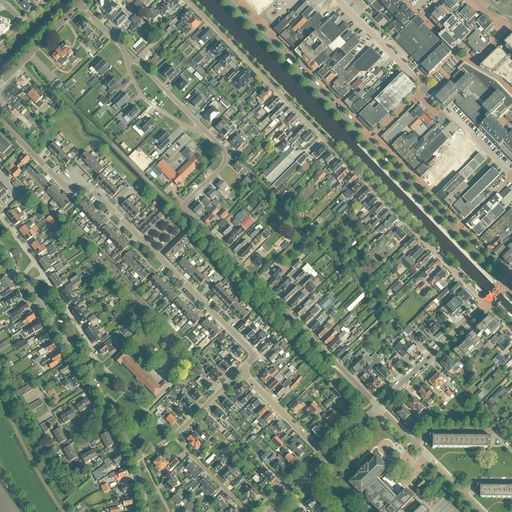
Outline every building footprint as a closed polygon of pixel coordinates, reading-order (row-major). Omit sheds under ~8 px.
[(27,12),(30,10),(20,0),(15,0),(19,4),(20,4),(21,5),(20,5),(27,12)] [(33,7),(26,0),(25,0),(26,0),(25,0),(20,0),(30,10),(33,7)] [(114,11),(118,8),(110,0),(98,0),(96,3),(98,4),(95,7),(98,9),(100,7),(102,9),(102,8),(108,14),(104,17),(109,22),(118,14),(114,11)] [(177,11),(179,8),(179,7),(178,6),(181,2),(179,0),(166,0),(164,3),(164,4),(157,12),(160,15),(163,19),(171,11),(172,11),(174,9),(175,10),(177,11)] [(244,0),(260,16),(274,2),(272,0),(244,0)] [(309,2),(307,0),(305,0),(304,1),(292,12),(297,17),(309,5),(307,4),(309,2)] [(416,18),(398,0),(363,0),(368,5),(373,0),(376,0),(370,7),(379,15),(375,20),(379,24),(383,19),(382,18),(383,17),(389,22),(390,22),(391,22),(392,22),(392,23),(385,29),(390,33),(393,30),(398,35),(416,18)] [(444,0),(429,15),(429,19),(442,33),(441,33),(440,33),(439,35),(439,36),(437,36),(437,37),(437,38),(443,43),(442,44),(448,50),(450,53),(451,51),(453,51),(453,50),(453,49),(455,49),(455,47),(456,47),(460,47),(460,43),(463,41),(465,43),(476,55),(479,55),(489,45),(489,40),(489,38),(488,37),(486,35),(494,28),(494,25),(484,14),(475,14),(461,0),(444,0)] [(137,12),(142,16),(148,10),(143,6),(137,12)] [(144,16),(149,21),(152,17),(155,20),(160,15),(157,12),(153,8),(144,16)] [(310,8),(280,37),(287,44),(311,20),(308,17),(314,11),(310,8)] [(128,18),(122,12),(112,22),(118,28),(128,18)] [(179,30),(192,18),(190,16),(191,15),(191,14),(191,13),(189,12),(188,12),(183,16),(182,16),(180,19),(182,21),(181,22),(181,23),(177,27),(179,30)] [(297,17),(292,12),(274,31),(279,36),(289,26),(288,25),(292,20),(293,21),(297,17)] [(294,54),(308,68),(349,27),(345,23),(338,29),(334,24),(340,18),(336,13),(326,23),(294,54)] [(311,20),(287,44),(295,52),(310,36),(311,37),(326,23),(317,14),(311,20)] [(0,37),(1,37),(9,29),(8,29),(10,22),(0,18),(0,37)] [(184,34),(197,21),(196,20),(196,19),(195,19),(194,18),(186,26),(187,26),(181,32),(184,34)] [(421,23),(416,18),(398,35),(394,40),(415,61),(413,64),(416,67),(419,65),(421,68),(419,70),(426,77),(428,75),(428,74),(449,53),(447,51),(448,50),(442,44),(443,43),(437,38),(435,36),(434,37),(424,26),(425,25),(421,22),(421,23)] [(86,21),(85,21),(84,21),(84,20),(83,20),(82,21),(81,21),(80,21),(80,22),(77,25),(80,28),(81,30),(82,30),(83,32),(84,32),(87,35),(85,37),(87,39),(93,34),(90,31),(90,32),(87,28),(87,29),(86,28),(89,25),(87,22),(86,21)] [(192,32),(200,24),(199,23),(199,22),(198,22),(197,21),(184,34),(186,37),(192,31),(192,32)] [(173,29),(169,26),(160,35),(164,38),(166,35),(166,36),(173,29)] [(209,33),(206,30),(201,35),(198,33),(192,39),(195,42),(196,41),(198,43),(201,40),(204,44),(213,36),(212,35),(213,34),(210,32),(209,33)] [(346,36),(342,39),(347,44),(354,38),(349,33),(346,36)] [(511,35),(502,46),(501,46),(480,67),(503,80),(511,87),(511,35)] [(346,45),(339,38),(328,49),(308,68),(313,73),(317,69),(318,70),(328,61),(329,62),(346,45)] [(360,44),(354,38),(347,44),(346,45),(329,62),(323,67),(324,69),(321,72),(320,71),(316,75),(322,80),(350,54),(360,44)] [(99,50),(103,45),(99,42),(97,45),(95,46),(99,50)] [(146,46),(143,43),(134,51),(138,55),(146,46)] [(224,48),(225,47),(222,44),(222,45),(219,43),(216,46),(216,45),(213,48),(213,49),(211,51),(210,51),(207,53),(210,56),(212,54),(216,57),(217,56),(218,57),(221,54),(220,54),(225,49),(224,48)] [(73,55),(68,51),(68,50),(70,48),(67,45),(65,47),(64,46),(60,50),(59,50),(57,52),(57,54),(56,54),(57,54),(53,58),(56,62),(58,61),(63,67),(69,61),(73,65),(77,61),(72,56),(73,55)] [(347,90),(347,89),(346,87),(360,74),(367,74),(381,60),(370,49),(346,73),(338,81),(330,88),(339,97),(342,99),(347,95),(348,95),(349,94),(349,93),(347,90)] [(92,60),(97,54),(94,50),(88,56),(92,60)] [(231,56),(228,53),(219,62),(220,62),(217,65),(220,68),(223,65),(225,68),(228,65),(229,66),(232,62),(231,62),(235,58),(231,55),(231,56)] [(350,54),(322,80),(327,86),(335,78),(338,81),(346,73),(343,70),(355,59),(350,54)] [(100,59),(95,64),(95,63),(92,66),(92,67),(98,73),(98,72),(102,77),(107,72),(103,67),(106,65),(104,62),(105,62),(102,59),(101,60),(100,59)] [(185,59),(182,62),(188,67),(191,64),(185,59)] [(499,114),(500,115),(506,110),(511,105),(511,99),(496,83),(464,65),(458,70),(459,71),(453,78),(454,79),(455,80),(458,83),(455,86),(456,87),(455,88),(450,83),(432,101),(434,103),(435,103),(436,104),(443,111),(454,101),(457,103),(455,104),(478,128),(511,162),(511,132),(511,133),(511,134),(505,134),(493,122),(493,119),(491,117),(490,117),(490,116),(488,114),(490,115),(491,114),(492,113),(493,114),(494,113),(499,114)] [(176,68),(173,70),(170,67),(162,75),(162,74),(162,75),(167,80),(168,80),(167,80),(172,75),(175,78),(180,73),(176,68)] [(366,80),(363,83),(366,87),(381,71),(378,68),(366,80)] [(50,74),(56,80),(60,77),(54,70),(50,74)] [(228,83),(230,81),(237,88),(242,84),(245,87),(249,82),(248,81),(251,78),(248,75),(249,74),(246,70),(241,74),(239,72),(237,73),(234,70),(225,80),(228,83)] [(402,75),(358,117),(371,130),(415,88),(402,75)] [(13,107),(27,93),(25,91),(31,86),(22,77),(2,97),(13,107)] [(117,83),(112,77),(107,83),(105,83),(104,84),(104,86),(105,87),(107,87),(110,90),(107,93),(110,95),(116,90),(113,87),(117,83)] [(177,91),(180,93),(189,84),(182,77),(177,81),(180,84),(175,88),(174,89),(177,92),(177,91)] [(218,84),(213,79),(209,84),(214,88),(218,84)] [(75,84),(72,80),(65,87),(68,90),(75,84)] [(355,91),(363,84),(359,80),(352,87),(355,91)] [(63,85),(60,81),(54,87),(58,90),(63,85)] [(368,92),(365,95),(351,109),(356,114),(358,113),(359,113),(359,112),(367,104),(367,105),(368,104),(377,95),(371,89),(370,90),(368,92)] [(31,101),(38,94),(34,90),(27,96),(31,101)] [(271,95),(270,94),(270,93),(269,92),(268,92),(265,90),(263,92),(260,95),(256,99),(258,102),(257,103),(260,106),(271,95)] [(195,108),(202,101),(199,98),(201,96),(197,91),(192,95),(195,98),(194,99),(190,103),(195,108)] [(351,109),(365,95),(362,91),(358,95),(355,93),(353,95),(344,104),(350,110),(351,109)] [(119,109),(122,106),(123,107),(126,104),(125,103),(129,99),(130,99),(123,93),(119,97),(116,100),(113,103),(119,109)] [(36,105),(39,109),(43,105),(40,101),(43,98),(38,94),(31,101),(36,105)] [(104,106),(108,102),(103,97),(98,101),(104,106)] [(228,109),(231,106),(224,98),(221,102),(228,109)] [(265,107),(266,107),(263,109),(268,114),(270,111),(271,112),(277,106),(276,105),(280,102),(279,101),(279,100),(278,99),(277,99),(276,98),(272,101),(272,100),(265,107)] [(219,108),(213,102),(209,107),(211,110),(204,117),(210,123),(219,114),(216,111),(219,108)] [(27,108),(34,115),(38,110),(34,106),(32,108),(30,106),(29,107),(27,105),(26,107),(27,108)] [(269,115),(261,122),(264,125),(270,119),(273,122),(286,109),(282,105),(278,109),(278,108),(270,116),(269,115)] [(125,114),(131,120),(139,112),(133,106),(125,114)] [(414,106),(383,136),(383,137),(383,139),(389,145),(417,117),(423,123),(425,122),(420,117),(424,113),(417,106),(414,106)] [(105,108),(99,114),(101,117),(107,111),(105,108)] [(271,130),(279,121),(281,123),(287,117),(291,113),(287,109),(269,127),(271,130)] [(425,122),(423,123),(431,131),(435,126),(437,125),(425,113),(424,113),(420,117),(425,122)] [(295,123),(298,120),(293,115),(289,119),(288,118),(284,122),(290,129),(295,124),(295,123)] [(220,133),(230,123),(227,121),(224,117),(217,123),(219,125),(216,129),(220,133)] [(144,134),(155,124),(149,118),(143,124),(140,121),(135,126),(140,131),(144,134)] [(412,130),(421,122),(417,118),(408,127),(412,130)] [(118,126),(123,132),(127,128),(121,122),(118,126)] [(230,123),(220,133),(224,138),(228,134),(230,136),(236,130),(233,126),(233,125),(231,123),(230,123)] [(422,139),(402,159),(408,165),(409,165),(441,133),(435,126),(431,131),(422,139)] [(295,135),(289,142),(292,145),(302,136),(302,135),(306,131),(302,127),(298,131),(297,130),(294,134),(295,135)] [(170,137),(164,132),(156,139),(160,143),(157,147),(161,151),(170,142),(167,140),(170,137)] [(396,154),(397,154),(417,134),(415,132),(411,135),(409,137),(405,133),(392,146),(395,149),(396,151),(395,152),(397,153),(396,154)] [(231,144),(234,148),(245,137),(241,133),(239,135),(237,133),(233,137),(235,140),(231,144)] [(280,143),(286,137),(281,133),(275,138),(280,143)] [(307,145),(313,138),(309,133),(302,140),(300,138),(296,142),(301,147),(305,143),(307,145)] [(426,163),(445,143),(449,140),(441,133),(409,165),(416,173),(426,163)] [(402,160),(402,159),(422,139),(417,134),(397,154),(402,160)] [(4,161),(14,151),(0,136),(0,200),(8,192),(5,188),(0,183),(0,158),(1,158),(1,159),(4,161)] [(245,137),(234,148),(238,151),(242,147),(244,149),(249,144),(247,142),(248,141),(246,139),(247,138),(245,137)] [(48,150),(53,154),(58,148),(56,146),(59,143),(57,141),(48,150)] [(280,152),(287,144),(284,141),(276,148),(280,152)] [(316,160),(326,151),(321,146),(311,155),(316,160)] [(57,158),(65,150),(64,148),(62,150),(63,150),(61,151),(58,148),(53,154),(57,158)] [(199,160),(188,148),(182,154),(189,162),(177,174),(169,166),(171,164),(165,159),(159,164),(157,162),(151,168),(160,177),(164,174),(172,182),(173,182),(176,185),(182,179),(183,180),(201,163),(199,160)] [(67,151),(65,150),(57,158),(61,162),(67,157),(64,154),(65,153),(67,151)] [(82,160),(85,163),(91,157),(89,156),(87,153),(80,160),(81,160),(82,160)] [(327,165),(333,158),(329,154),(324,159),(323,158),(319,162),(321,164),(324,161),(327,165)] [(463,182),(479,166),(486,160),(479,154),(473,160),(437,195),(443,202),(463,182)] [(24,166),(29,160),(27,158),(27,157),(26,156),(25,156),(19,161),(20,162),(16,166),(19,169),(23,165),(24,166)] [(65,167),(74,158),(72,157),(69,159),(67,157),(61,162),(65,167)] [(92,159),(91,157),(85,163),(88,166),(87,167),(88,168),(95,162),(92,159)] [(416,173),(415,173),(421,179),(435,165),(434,164),(437,160),(434,157),(427,164),(426,163),(416,173)] [(334,174),(343,165),(339,161),(335,165),(334,164),(328,170),(331,173),(332,172),(334,174)] [(98,165),(95,162),(88,168),(89,169),(90,168),(93,172),(99,166),(98,165)] [(244,177),(248,173),(238,163),(233,167),(236,170),(236,171),(239,174),(240,172),(244,177)] [(26,175),(28,178),(36,171),(31,166),(22,175),(24,177),(26,175)] [(104,170),(101,167),(99,166),(93,172),(97,175),(96,176),(97,177),(104,170)] [(15,178),(21,173),(17,168),(11,174),(15,178)] [(346,176),(348,173),(344,169),(341,172),(341,171),(337,175),(335,178),(339,183),(346,177),(346,176)] [(452,210),(459,218),(462,221),(464,219),(465,220),(474,211),(474,210),(477,207),(481,203),(490,194),(485,190),(499,176),(496,173),(492,169),(462,199),(452,210)] [(30,185),(40,175),(36,171),(28,178),(31,181),(30,182),(28,183),(30,185)] [(96,181),(100,185),(106,179),(103,177),(106,174),(104,172),(96,181)] [(322,172),(319,176),(317,178),(320,182),(326,176),(322,172)] [(37,186),(44,179),(40,175),(30,185),(31,186),(33,185),(32,184),(34,183),(37,186)] [(347,185),(343,189),(346,192),(353,184),(353,183),(357,179),(353,175),(350,178),(350,177),(344,183),(347,185)] [(249,187),(253,183),(248,177),(243,182),(249,187)] [(332,177),(326,184),(329,187),(335,180),(332,177)] [(38,193),(48,183),(44,179),(37,186),(40,189),(38,190),(36,192),(38,193)] [(104,189),(113,181),(111,179),(109,181),(110,181),(109,182),(108,182),(106,179),(100,185),(104,189)] [(114,183),(113,181),(104,189),(109,194),(114,188),(112,185),(111,185),(112,184),(113,184),(114,183)] [(219,190),(217,192),(224,199),(227,197),(224,194),(222,191),(226,187),(221,182),(216,187),(219,190)] [(463,182),(443,202),(450,209),(470,189),(465,184),(463,182)] [(52,187),(48,183),(38,193),(40,195),(41,193),(42,191),(43,192),(46,195),(47,193),(52,188),(52,187)] [(351,187),(345,194),(347,197),(351,193),(350,193),(351,192),(354,195),(355,194),(355,195),(357,193),(357,192),(361,188),(360,185),(358,185),(356,183),(352,187),(351,187)] [(53,187),(52,187),(52,188),(47,193),(52,198),(54,200),(49,204),(51,206),(55,202),(61,196),(58,193),(59,192),(53,187)] [(113,198),(121,190),(120,188),(118,189),(118,190),(117,191),(114,188),(109,194),(113,198)] [(224,199),(217,192),(216,193),(213,190),(207,195),(212,200),(216,196),(222,201),(224,199)] [(369,193),(366,190),(363,192),(356,199),(360,203),(366,197),(369,193)] [(489,214),(498,205),(503,200),(499,196),(497,194),(484,207),(480,212),(474,217),(474,216),(469,221),(469,222),(467,225),(466,225),(472,231),(480,222),(479,221),(488,213),(489,214)] [(64,199),(61,196),(55,202),(51,206),(52,208),(57,203),(59,206),(62,209),(64,211),(70,204),(65,198),(64,199)] [(373,205),(377,201),(373,197),(369,201),(369,200),(365,203),(364,202),(362,205),(367,211),(369,209),(370,210),(374,206),(373,205)] [(121,207),(126,211),(132,205),(129,203),(129,202),(130,201),(130,202),(132,200),(130,198),(121,207)] [(201,202),(207,209),(209,207),(211,205),(212,204),(205,198),(201,202)] [(83,213),(88,207),(84,203),(75,211),(77,213),(80,210),(83,213)] [(203,209),(197,203),(194,206),(195,207),(192,210),(197,215),(203,209)] [(380,212),(384,208),(380,204),(375,209),(375,208),(370,212),(373,216),(371,219),(373,221),(376,218),(375,218),(381,213),(380,212)] [(130,215),(139,207),(137,205),(135,207),(136,207),(134,208),(132,205),(126,211),(130,215)] [(481,235),(505,211),(498,205),(489,214),(472,231),(473,232),(476,229),(481,235)] [(84,220),(92,212),(88,207),(83,213),(85,216),(86,216),(84,217),(82,218),(84,220)] [(139,210),(140,208),(139,207),(130,215),(134,220),(140,214),(137,211),(138,209),(139,210)] [(153,207),(151,209),(162,219),(166,214),(159,207),(156,210),(154,209),(155,208),(153,207)] [(344,216),(350,209),(347,207),(341,213),(344,216)] [(214,216),(219,212),(215,208),(209,215),(210,216),(203,222),(207,225),(211,221),(212,222),(215,218),(214,216)] [(499,237),(507,229),(511,233),(511,232),(511,233),(511,232),(511,208),(489,230),(480,239),(487,246),(495,238),(498,235),(499,237)] [(162,219),(151,209),(150,210),(151,212),(152,211),(153,213),(150,216),(157,223),(162,219)] [(13,212),(8,216),(12,221),(20,215),(16,210),(13,212)] [(224,210),(218,216),(221,219),(222,219),(228,214),(224,210)] [(243,222),(249,216),(243,210),(235,219),(236,220),(232,224),(237,228),(240,225),(243,222)] [(386,218),(390,214),(386,210),(382,214),(381,214),(379,217),(383,222),(386,219),(386,218)] [(91,221),(97,216),(92,212),(84,220),(85,222),(87,220),(88,218),(88,219),(91,221)] [(19,220),(24,216),(22,213),(20,215),(12,221),(15,227),(21,222),(19,220)] [(44,219),(40,213),(36,216),(40,221),(44,219)] [(92,229),(101,220),(97,216),(91,221),(94,224),(93,226),(92,225),(91,227),(92,229)] [(157,223),(150,216),(147,218),(147,219),(146,217),(145,216),(143,217),(153,227),(157,223)] [(367,219),(364,216),(359,222),(361,224),(367,219)] [(153,227),(143,217),(141,219),(143,220),(145,221),(144,222),(142,224),(149,231),(153,227)] [(393,225),(397,221),(392,217),(383,226),(383,225),(377,231),(380,234),(386,229),(388,231),(393,226),(393,225)] [(100,230),(105,225),(101,220),(92,229),(94,230),(95,229),(95,228),(96,227),(97,227),(100,230)] [(227,235),(232,230),(227,225),(228,223),(225,220),(219,226),(222,229),(219,232),(223,236),(225,234),(227,235)] [(374,228),(379,223),(376,220),(371,224),(374,228)] [(29,228),(33,225),(31,222),(19,232),(23,237),(31,231),(29,228)] [(149,231),(142,224),(139,227),(137,225),(136,227),(144,236),(149,231)] [(61,230),(57,225),(52,229),(53,231),(55,230),(57,233),(61,230)] [(102,239),(111,230),(107,226),(101,232),(104,234),(104,235),(103,236),(102,236),(101,237),(102,239)] [(31,231),(23,237),(27,242),(35,235),(34,233),(38,230),(36,227),(34,229),(31,231)] [(258,227),(254,230),(248,235),(251,239),(258,233),(257,233),(261,230),(258,227)] [(234,234),(229,239),(229,240),(226,242),(227,243),(227,244),(227,245),(228,245),(229,246),(233,242),(234,242),(244,232),(240,228),(237,231),(234,233),(234,234)] [(492,253),(507,237),(511,233),(507,229),(499,237),(498,235),(495,238),(496,239),(487,248),(492,253)] [(110,240),(115,235),(111,230),(102,239),(104,241),(106,239),(105,239),(107,237),(107,238),(110,240)] [(393,230),(385,238),(388,241),(394,236),(400,242),(406,237),(399,230),(396,233),(393,230)] [(261,235),(266,240),(270,236),(266,231),(261,235)] [(184,233),(180,237),(190,247),(191,245),(190,244),(189,244),(188,243),(189,243),(191,240),(184,233)] [(374,248),(385,238),(382,234),(371,245),(374,248)] [(507,237),(492,253),(497,258),(498,257),(511,243),(511,234),(508,238),(507,237)] [(111,247),(119,239),(115,235),(110,240),(112,243),(113,243),(111,245),(111,244),(109,246),(111,247)] [(190,247),(180,237),(176,241),(183,249),(185,246),(186,245),(187,247),(188,249),(190,247)] [(118,249),(124,243),(119,239),(111,247),(112,249),(114,247),(115,246),(118,249)] [(40,240),(31,247),(35,252),(43,246),(43,245),(40,247),(39,245),(42,242),(40,240)] [(242,248),(247,243),(244,240),(239,245),(237,244),(231,250),(235,254),(242,248)] [(411,250),(416,246),(417,244),(413,240),(407,246),(406,245),(400,251),(403,253),(409,248),(411,250)] [(183,249),(176,241),(171,246),(181,256),(183,254),(181,252),(181,253),(180,251),(183,249)] [(119,256),(128,247),(124,243),(118,249),(121,252),(120,253),(119,253),(118,254),(119,256)] [(511,243),(498,257),(499,258),(505,264),(511,263),(511,243)] [(43,246),(35,252),(39,257),(48,250),(49,252),(55,249),(52,245),(46,249),(43,246)] [(181,256),(171,246),(167,250),(174,257),(177,254),(178,255),(178,256),(180,257),(181,256)] [(248,252),(252,248),(250,246),(246,250),(245,250),(242,253),(239,256),(240,257),(240,258),(241,258),(242,259),(246,256),(247,256),(249,254),(248,252)] [(415,260),(416,260),(423,252),(419,248),(417,250),(416,251),(417,251),(416,252),(414,250),(407,258),(401,264),(408,271),(415,264),(413,262),(415,260)] [(174,257),(167,250),(163,254),(171,263),(173,261),(172,260),(174,257)] [(124,267),(134,257),(129,253),(122,260),(125,263),(124,264),(123,264),(122,266),(124,267)] [(419,270),(422,267),(428,262),(427,261),(432,257),(428,253),(425,257),(425,256),(417,263),(412,267),(415,270),(417,268),(419,270)] [(258,269),(263,264),(260,260),(262,259),(258,255),(255,258),(257,260),(253,263),(258,269)] [(404,255),(396,263),(398,266),(401,264),(407,258),(404,255)] [(39,262),(43,268),(51,262),(48,257),(39,262)] [(130,268),(138,261),(134,257),(124,267),(125,269),(127,267),(126,267),(127,265),(128,266),(130,268)] [(183,269),(192,260),(190,259),(188,260),(189,261),(187,262),(187,261),(184,259),(179,265),(183,269)] [(297,259),(290,266),(294,270),(301,263),(297,259)] [(51,267),(56,263),(54,260),(51,262),(43,268),(46,273),(52,269),(51,267)] [(190,265),(190,264),(191,263),(191,264),(193,262),(192,260),(183,269),(187,273),(193,267),(190,265)] [(132,276),(142,266),(138,261),(130,268),(133,271),(132,273),(132,272),(130,274),(131,275),(132,276)] [(427,277),(435,269),(435,268),(439,264),(436,261),(432,264),(425,270),(424,269),(417,275),(414,279),(413,280),(416,283),(417,282),(421,279),(420,278),(425,274),(427,277)] [(302,270),(293,278),(297,282),(311,268),(307,264),(302,270)] [(139,277),(146,270),(142,266),(132,276),(133,277),(135,276),(134,275),(136,274),(139,277)] [(191,277),(200,269),(198,267),(196,270),(193,267),(187,273),(191,277)] [(282,280),(279,277),(283,273),(277,267),(270,274),(273,278),(269,283),(270,283),(267,286),(271,290),(275,287),(282,280)] [(201,276),(199,273),(202,270),(200,269),(191,277),(196,282),(201,276)] [(142,283),(150,274),(146,270),(139,277),(142,280),(140,281),(142,283)] [(448,274),(447,273),(445,273),(443,271),(442,270),(440,271),(428,283),(431,286),(434,283),(435,284),(437,283),(442,289),(447,285),(444,281),(445,279),(448,276),(448,274)] [(50,278),(53,283),(59,280),(56,274),(50,278)] [(71,283),(79,278),(76,274),(68,279),(71,283)] [(308,277),(300,285),(304,289),(312,281),(314,279),(311,275),(308,277)] [(65,276),(59,280),(53,283),(57,289),(63,285),(62,283),(64,282),(65,282),(68,280),(65,276)] [(155,286),(160,280),(156,276),(147,284),(149,286),(151,284),(150,284),(152,283),(155,286)] [(200,286),(208,277),(207,276),(204,278),(201,276),(196,282),(200,286)] [(10,283),(7,278),(0,282),(2,285),(1,286),(2,288),(1,288),(1,289),(10,283)] [(73,286),(81,281),(79,278),(71,283),(73,286)] [(287,278),(274,291),(275,292),(275,293),(276,294),(277,294),(278,295),(281,291),(283,292),(286,289),(286,288),(291,283),(287,278)] [(156,293),(165,284),(160,280),(155,286),(157,288),(157,289),(156,290),(154,291),(156,293)] [(397,281),(390,288),(395,294),(403,286),(397,281)] [(118,287),(113,282),(110,285),(114,290),(118,287)] [(11,290),(14,288),(10,283),(1,289),(2,290),(3,289),(4,291),(5,290),(7,292),(2,295),(4,298),(12,293),(11,290)] [(212,291),(216,295),(222,290),(219,287),(222,284),(221,283),(212,291)] [(305,289),(310,294),(317,289),(311,283),(305,289)] [(163,294),(169,289),(165,284),(156,293),(158,294),(159,293),(159,292),(160,291),(160,292),(163,294)] [(453,296),(460,289),(455,284),(448,291),(453,296)] [(294,286),(288,292),(282,298),(284,300),(284,301),(285,302),(286,303),(292,296),(291,296),(294,293),(295,293),(298,290),(294,286)] [(72,287),(61,294),(64,299),(70,296),(73,294),(71,291),(74,290),(72,287)] [(164,301),(173,293),(169,289),(163,294),(166,297),(163,300),(164,301)] [(438,302),(448,292),(446,289),(435,300),(438,302)] [(220,300),(229,291),(227,290),(226,291),(225,293),(225,292),(222,290),(216,295),(220,300)] [(440,309),(444,313),(446,311),(451,316),(454,314),(465,303),(465,304),(470,299),(461,290),(443,308),(442,307),(440,309)] [(231,293),(229,291),(220,300),(225,304),(230,298),(228,296),(228,295),(229,294),(231,293)] [(353,310),(365,297),(361,292),(348,304),(353,310)] [(172,303),(177,297),(173,293),(164,301),(166,303),(169,300),(172,303)] [(21,297),(20,294),(19,295),(18,294),(9,300),(10,300),(5,303),(8,306),(12,303),(13,304),(16,302),(16,301),(21,298),(21,297)] [(299,303),(304,297),(301,294),(295,299),(292,302),(293,303),(289,306),(290,307),(290,308),(291,309),(292,309),(293,309),(296,306),(296,307),(300,304),(299,303)] [(73,301),(70,296),(64,299),(68,305),(74,302),(74,301),(73,301)] [(326,297),(319,305),(324,310),(332,303),(326,297)] [(229,308),(236,301),(237,300),(236,298),(234,300),(235,300),(233,301),(230,298),(225,304),(229,308)] [(174,311),(183,303),(179,299),(173,304),(176,307),(175,309),(174,308),(173,310),(174,311)] [(309,305),(311,302),(308,299),(302,305),(302,306),(296,313),(300,317),(303,314),(304,315),(306,313),(305,312),(307,311),(305,308),(309,305)] [(233,312),(243,302),(241,301),(240,302),(240,303),(239,304),(238,304),(236,301),(229,308),(233,312)] [(244,304),(243,302),(233,312),(237,317),(244,309),(242,307),(241,306),(242,305),(243,306),(244,304)] [(25,303),(10,313),(11,313),(8,315),(11,319),(12,319),(14,322),(15,322),(20,318),(18,316),(23,313),(23,312),(24,312),(25,311),(29,309),(28,308),(28,307),(28,306),(27,306),(25,303)] [(182,313),(187,307),(183,303),(174,311),(176,313),(178,312),(177,311),(179,310),(182,313)] [(389,304),(385,308),(392,314),(395,311),(389,304)] [(72,311),(76,317),(87,310),(86,308),(80,311),(78,308),(77,306),(74,308),(74,310),(72,311)] [(183,320),(192,311),(187,307),(182,313),(184,315),(185,316),(183,317),(181,318),(183,320)] [(304,321),(303,322),(306,325),(308,323),(308,322),(310,320),(311,320),(313,318),(313,317),(320,311),(316,307),(309,314),(305,317),(306,318),(303,320),(304,321)] [(332,310),(327,315),(331,319),(336,313),(338,311),(335,308),(333,310),(332,310)] [(241,321),(250,312),(249,311),(247,312),(244,309),(237,317),(241,321)] [(443,315),(444,313),(440,309),(438,312),(441,315),(439,317),(438,316),(437,316),(436,316),(435,315),(431,318),(435,322),(437,320),(440,324),(441,323),(443,325),(447,320),(444,317),(444,316),(443,315)] [(84,316),(89,313),(87,310),(76,317),(80,324),(82,322),(83,323),(87,321),(86,320),(84,316)] [(190,321),(196,316),(192,311),(183,320),(185,322),(186,320),(187,318),(187,319),(190,321)] [(32,322),(36,319),(35,318),(34,316),(32,314),(25,318),(25,319),(18,324),(21,329),(29,324),(29,323),(30,323),(32,322)] [(326,345),(327,345),(331,341),(332,341),(334,339),(333,337),(336,334),(336,333),(343,325),(346,328),(349,324),(355,318),(351,314),(348,317),(345,320),(343,321),(338,326),(333,331),(334,331),(330,335),(326,339),(323,342),(324,343),(325,344),(326,345)] [(191,329),(200,320),(196,316),(190,321),(193,324),(192,326),(191,325),(190,327),(191,329)] [(248,325),(252,320),(249,317),(241,324),(242,325),(238,329),(241,332),(245,328),(246,329),(249,326),(248,325)] [(313,331),(313,332),(317,328),(317,329),(320,326),(319,325),(325,320),(322,317),(316,322),(312,326),(310,328),(311,329),(311,330),(312,331),(313,331)] [(382,317),(378,321),(382,325),(386,320),(382,317)] [(424,326),(417,318),(413,321),(420,329),(424,326)] [(434,323),(435,322),(431,318),(428,322),(431,325),(430,326),(426,331),(431,336),(439,328),(434,323)] [(484,321),(479,326),(477,328),(478,330),(485,337),(487,334),(490,337),(492,335),(492,336),(496,332),(495,332),(500,328),(498,325),(499,324),(495,321),(493,323),(488,318),(485,321),(484,321)] [(203,333),(211,324),(207,320),(201,326),(204,328),(204,329),(203,330),(201,331),(203,333)] [(23,334),(26,339),(29,337),(34,333),(35,333),(36,333),(38,332),(38,331),(42,329),(41,328),(41,327),(41,326),(40,326),(38,323),(26,332),(23,334)] [(210,334),(216,329),(211,324),(203,333),(204,335),(206,333),(205,333),(207,331),(207,332),(210,334)] [(332,328),(328,324),(322,329),(316,335),(318,337),(318,336),(318,337),(318,338),(319,339),(320,339),(321,339),(324,336),(325,336),(326,335),(326,334),(327,333),(332,328)] [(85,331),(89,337),(96,334),(101,330),(100,327),(96,329),(93,326),(91,328),(90,326),(87,328),(88,330),(85,331)] [(253,332),(257,329),(254,326),(245,336),(245,337),(246,338),(247,338),(249,340),(252,336),(253,336),(254,335),(255,334),(253,332)] [(408,326),(403,332),(408,336),(413,331),(408,326)] [(360,328),(353,335),(356,338),(360,334),(363,331),(360,328)] [(211,341),(220,333),(216,329),(210,334),(212,337),(213,337),(211,339),(211,338),(210,340),(211,341)] [(425,340),(427,339),(424,336),(422,337),(420,335),(421,334),(417,330),(414,333),(417,337),(414,340),(418,344),(419,343),(421,345),(422,344),(423,344),(425,342),(425,341),(426,340),(425,340)] [(342,343),(339,340),(342,338),(342,339),(347,334),(346,334),(344,332),(328,347),(333,352),(342,343)] [(261,339),(265,335),(262,333),(259,336),(258,336),(256,338),(257,338),(252,343),(252,344),(253,345),(254,346),(255,346),(260,342),(261,341),(261,340),(262,339),(261,339)] [(45,342),(49,339),(48,339),(48,337),(47,336),(45,334),(33,342),(36,346),(38,344),(39,345),(42,344),(43,344),(44,343),(45,342)] [(99,339),(96,334),(89,337),(93,343),(96,342),(97,343),(100,341),(99,340),(99,339)] [(454,357),(458,362),(463,366),(483,346),(471,334),(452,352),(456,356),(454,357)] [(103,344),(110,338),(107,335),(101,341),(103,344)] [(498,346),(506,339),(502,335),(499,338),(496,335),(490,341),(494,345),(496,343),(498,346)] [(274,345),(277,342),(273,338),(270,340),(270,339),(266,343),(262,347),(263,348),(260,350),(260,351),(260,352),(261,353),(262,353),(263,353),(267,349),(267,350),(268,349),(269,349),(269,348),(269,347),(270,347),(269,346),(272,343),(274,345)] [(509,345),(511,342),(507,338),(506,339),(498,346),(499,346),(497,347),(503,353),(510,346),(509,345)] [(24,340),(20,343),(19,342),(18,340),(13,343),(17,349),(26,343),(24,340)] [(217,347),(221,351),(225,347),(219,341),(215,345),(217,347)] [(402,341),(398,344),(408,354),(410,356),(411,355),(411,356),(413,354),(412,354),(413,352),(414,353),(416,351),(415,351),(416,350),(409,343),(407,345),(402,341)] [(26,348),(30,346),(28,343),(19,348),(21,351),(26,348)] [(51,351),(55,349),(55,348),(55,347),(54,346),(53,346),(52,343),(45,348),(45,349),(39,353),(41,357),(47,352),(48,353),(49,353),(50,353),(51,352),(51,351)] [(110,347),(111,347),(110,346),(107,343),(98,351),(100,353),(100,354),(102,355),(103,356),(105,353),(106,353),(107,353),(108,352),(108,351),(109,351),(108,350),(111,348),(110,347)] [(398,344),(394,349),(404,358),(403,358),(404,359),(408,354),(398,344)] [(277,356),(282,350),(277,345),(273,349),(276,351),(274,353),(273,352),(267,358),(271,362),(277,356)] [(239,359),(243,354),(241,352),(241,351),(238,348),(237,348),(235,346),(232,348),(231,347),(229,350),(232,353),(233,353),(239,359)] [(338,359),(349,349),(347,346),(344,350),(342,348),(335,354),(336,355),(335,356),(338,359)] [(212,349),(209,347),(203,353),(205,356),(212,349)] [(156,397),(168,385),(165,382),(160,386),(124,351),(115,360),(120,365),(122,364),(156,397)] [(369,365),(373,362),(375,360),(378,357),(376,355),(373,358),(372,357),(370,359),(365,354),(363,356),(359,352),(354,357),(358,361),(351,368),(356,373),(367,363),(369,365)] [(231,367),(236,362),(230,356),(226,353),(223,356),(226,360),(225,361),(231,367)] [(344,363),(350,356),(346,353),(343,356),(343,357),(340,359),(344,363)] [(58,362),(62,359),(62,358),(62,357),(61,356),(60,356),(58,354),(52,358),(49,361),(51,364),(54,362),(55,363),(56,363),(57,363),(58,362)] [(402,365),(402,364),(398,360),(399,358),(397,355),(390,362),(388,360),(386,362),(389,366),(391,364),(392,365),(397,370),(398,369),(399,369),(399,368),(400,366),(401,366),(402,365)] [(499,361),(502,358),(499,355),(492,361),(495,364),(499,361)] [(37,365),(42,362),(38,356),(33,360),(37,365)] [(378,357),(375,360),(373,362),(378,366),(383,362),(378,357)] [(228,370),(230,368),(223,362),(219,358),(216,361),(221,366),(219,367),(221,369),(222,369),(225,373),(226,372),(227,372),(228,371),(228,370)] [(459,368),(462,365),(458,362),(454,365),(447,358),(441,364),(448,371),(445,374),(450,379),(451,378),(454,381),(456,378),(453,376),(452,376),(451,375),(454,372),(455,374),(460,369),(459,368)] [(207,368),(219,380),(222,377),(214,369),(213,370),(209,366),(210,365),(208,362),(205,365),(207,368)] [(386,381),(392,376),(381,365),(378,367),(380,368),(377,371),(386,381)] [(62,376),(69,371),(66,366),(59,371),(57,368),(53,371),(56,376),(60,373),(62,376)] [(380,385),(382,383),(379,380),(377,382),(374,379),(371,381),(368,378),(368,377),(366,374),(371,369),(368,366),(362,372),(365,375),(360,379),(367,386),(373,393),(374,392),(375,392),(376,391),(376,390),(377,389),(378,389),(380,388),(379,387),(380,386),(380,385)] [(202,374),(196,368),(193,371),(200,377),(202,374)] [(219,380),(207,368),(205,370),(209,374),(208,375),(216,383),(219,380)] [(269,372),(268,374),(267,372),(266,373),(265,373),(264,374),(264,375),(263,375),(264,376),(261,379),(262,380),(262,381),(263,382),(266,385),(273,378),(272,378),(274,377),(279,372),(276,369),(275,370),(271,369),(269,372)] [(287,379),(293,374),(288,369),(282,375),(287,379)] [(279,374),(267,386),(271,390),(275,387),(276,386),(276,385),(278,383),(277,382),(283,377),(279,374)] [(436,376),(434,378),(445,390),(447,388),(443,384),(444,384),(442,383),(445,380),(438,374),(438,375),(437,375),(436,375),(436,376)] [(79,385),(80,384),(78,382),(78,383),(74,378),(67,382),(66,380),(62,383),(65,388),(69,385),(71,383),(75,389),(80,386),(79,385)] [(211,388),(212,387),(204,380),(201,378),(195,383),(200,388),(202,386),(208,391),(209,391),(211,389),(211,388)] [(445,390),(434,378),(431,381),(430,382),(430,383),(429,383),(435,390),(438,387),(440,388),(443,392),(445,390)] [(285,390),(292,383),(288,380),(283,384),(284,385),(282,387),(279,390),(275,394),(276,395),(277,397),(278,397),(279,397),(280,397),(280,396),(284,393),(285,392),(286,391),(285,390)] [(483,381),(477,387),(480,390),(486,384),(483,381)] [(241,396),(247,390),(242,385),(235,391),(238,394),(236,395),(238,397),(235,399),(234,398),(232,399),(236,403),(242,397),(241,396)] [(197,402),(201,398),(199,395),(199,394),(195,390),(195,391),(191,387),(188,390),(192,394),(190,396),(193,399),(197,402)] [(453,387),(448,391),(452,395),(457,391),(453,387)] [(332,392),(338,398),(341,395),(336,389),(332,392)] [(427,405),(434,397),(431,394),(431,395),(426,391),(425,391),(424,392),(422,390),(421,391),(421,390),(420,391),(419,392),(419,393),(418,393),(421,397),(420,398),(424,402),(427,405)] [(477,401),(483,394),(480,391),(473,398),(477,401)] [(250,399),(253,396),(252,394),(251,394),(249,392),(239,401),(242,405),(246,401),(247,402),(248,402),(249,401),(250,399)] [(85,401),(81,403),(85,409),(91,406),(87,399),(88,399),(85,395),(82,397),(85,401)] [(188,410),(193,406),(183,395),(180,397),(183,400),(181,402),(182,404),(183,406),(184,406),(187,409),(188,410)] [(340,410),(345,414),(346,413),(347,413),(348,412),(348,411),(344,406),(345,405),(342,403),(341,404),(335,396),(333,396),(331,399),(331,400),(329,401),(332,404),(333,403),(335,405),(336,404),(338,407),(337,408),(340,410)] [(301,408),(301,407),(300,406),(303,403),(298,398),(294,402),(296,404),(291,409),(293,411),(293,412),(294,413),(295,414),(299,410),(300,410),(301,409),(301,408)] [(424,409),(416,400),(414,398),(410,402),(409,401),(407,403),(408,404),(407,404),(414,411),(418,408),(419,409),(418,410),(420,412),(424,409)] [(258,406),(260,403),(256,399),(247,408),(250,412),(247,416),(249,418),(254,414),(251,412),(254,409),(255,410),(258,406)] [(493,404),(488,399),(484,404),(489,409),(493,404)] [(332,404),(328,400),(323,405),(327,410),(332,404)] [(235,412),(237,410),(234,407),(234,406),(232,404),(228,401),(226,403),(225,402),(224,404),(224,405),(223,405),(227,409),(226,409),(229,412),(232,409),(235,412)] [(85,409),(81,403),(76,407),(75,406),(73,407),(76,412),(78,411),(80,413),(85,409)] [(313,403),(308,408),(314,414),(319,409),(313,403)] [(183,416),(185,414),(179,408),(178,409),(175,406),(173,408),(176,411),(174,413),(176,415),(177,415),(180,418),(183,416)] [(74,413),(76,412),(73,407),(71,409),(72,411),(66,415),(71,421),(76,417),(74,413)] [(261,418),(268,411),(267,410),(267,409),(266,409),(264,407),(256,414),(260,418),(256,421),(258,424),(263,419),(261,418)] [(410,422),(413,420),(410,417),(411,416),(403,408),(400,411),(399,411),(397,413),(398,414),(397,414),(404,422),(407,419),(410,422)] [(232,424),(235,422),(230,417),(229,419),(219,409),(219,410),(218,409),(213,414),(219,420),(219,419),(220,420),(222,418),(226,422),(227,420),(232,424)] [(331,409),(328,411),(332,415),(330,416),(336,422),(337,422),(338,422),(338,421),(338,420),(341,418),(335,412),(334,412),(331,409)] [(246,421),(249,418),(245,414),(242,411),(240,414),(244,418),(243,419),(246,421)] [(174,424),(176,422),(172,417),(171,415),(168,412),(165,415),(168,418),(166,420),(166,421),(167,422),(168,422),(169,424),(170,425),(171,425),(172,426),(173,425),(174,424)] [(270,423),(275,418),(272,416),(272,415),(272,414),(271,414),(270,413),(260,423),(263,426),(267,423),(268,424),(269,424),(270,423)] [(336,422),(330,416),(328,418),(325,414),(323,417),(326,420),(325,421),(332,427),(334,425),(335,425),(335,424),(335,423),(336,422)] [(71,421),(66,415),(61,418),(61,419),(59,421),(62,426),(64,424),(65,425),(71,421)] [(217,430),(220,427),(210,417),(205,422),(211,428),(214,426),(217,430)] [(312,423),(313,424),(317,427),(316,427),(317,428),(316,429),(323,436),(326,432),(323,429),(323,428),(322,427),(321,427),(315,421),(312,423)] [(284,432),(286,430),(285,429),(280,423),(276,427),(273,424),(269,429),(273,434),(277,430),(281,433),(283,431),(284,432)] [(323,436),(316,429),(317,428),(316,427),(317,427),(313,424),(309,428),(318,438),(321,438),(323,436)] [(53,433),(57,439),(64,435),(60,429),(58,427),(53,430),(55,432),(53,433)] [(196,433),(201,438),(203,441),(206,438),(209,441),(212,438),(207,432),(205,434),(200,429),(201,428),(200,428),(199,429),(198,430),(197,430),(195,432),(196,433)] [(240,441),(243,438),(235,430),(232,433),(240,441)] [(231,436),(227,432),(223,436),(227,440),(231,436)] [(111,439),(107,433),(104,435),(102,433),(94,438),(96,442),(102,439),(104,443),(111,439)] [(284,433),(279,439),(282,443),(288,437),(284,433)] [(64,435),(57,439),(60,445),(62,444),(63,446),(68,443),(67,441),(64,435)] [(487,446),(490,446),(490,436),(429,435),(429,445),(432,445),(432,448),(487,449),(487,446)] [(196,450),(201,445),(196,440),(192,436),(190,438),(189,438),(188,439),(188,440),(187,441),(190,444),(193,447),(196,450)] [(114,445),(111,439),(104,443),(107,449),(104,450),(106,454),(112,451),(110,448),(114,445)] [(274,443),(280,448),(283,444),(278,439),(274,443)] [(302,455),(303,454),(299,450),(302,448),(296,442),(290,448),(293,451),(299,458),(300,457),(301,457),(302,456),(302,455)] [(64,451),(67,457),(74,453),(70,447),(69,445),(64,448),(65,450),(64,451)] [(96,457),(99,455),(96,450),(94,451),(93,451),(87,454),(91,461),(97,458),(96,457)] [(263,451),(258,456),(263,461),(268,456),(263,451)] [(77,459),(74,453),(67,457),(71,463),(72,462),(73,464),(78,461),(77,459)] [(294,463),(296,461),(292,457),(292,456),(291,455),(290,455),(288,456),(286,453),(282,456),(285,459),(291,466),(292,465),(293,465),(294,464),(294,463)] [(85,464),(91,461),(87,454),(81,457),(82,460),(78,462),(80,465),(84,463),(85,464)] [(119,463),(122,461),(122,460),(122,459),(121,458),(120,457),(119,455),(112,460),(111,461),(109,458),(103,462),(105,465),(102,467),(103,468),(92,474),(97,481),(104,477),(102,474),(111,468),(110,467),(114,464),(116,466),(120,464),(119,463)] [(278,471),(281,474),(282,474),(283,474),(284,474),(284,473),(284,472),(284,471),(286,469),(283,466),(284,465),(279,461),(275,457),(271,461),(271,462),(275,466),(274,466),(275,466),(273,468),(277,472),(278,471)] [(428,511),(422,505),(414,511),(401,511),(400,511),(413,498),(404,490),(395,500),(394,499),(389,494),(393,490),(385,482),(381,486),(376,481),(375,480),(387,469),(375,457),(367,466),(366,466),(364,468),(360,472),(358,474),(358,475),(349,483),(360,495),(361,495),(363,498),(376,511),(428,511)] [(170,473),(180,463),(176,458),(170,464),(167,462),(166,463),(165,463),(165,462),(163,460),(162,460),(160,458),(157,461),(156,461),(155,463),(155,464),(154,464),(157,467),(155,469),(159,473),(161,471),(164,468),(170,473)] [(223,466),(225,464),(222,461),(220,463),(219,462),(216,465),(216,466),(214,468),(216,470),(215,470),(216,472),(218,472),(223,467),(223,466)] [(196,470),(190,464),(185,469),(188,472),(185,475),(188,477),(187,478),(196,470)] [(231,473),(235,469),(232,466),(222,476),(224,478),(224,479),(225,480),(226,480),(226,481),(230,477),(231,477),(232,475),(231,473)] [(123,478),(128,476),(125,470),(117,474),(117,473),(115,474),(115,473),(113,473),(110,476),(109,476),(111,480),(119,476),(120,480),(121,479),(123,479),(123,478)] [(201,475),(196,470),(187,478),(191,482),(194,478),(196,480),(201,475)] [(270,485),(276,479),(267,470),(261,476),(262,477),(260,479),(256,476),(253,479),(257,484),(257,485),(262,490),(268,484),(270,485)] [(174,478),(177,475),(174,472),(170,476),(172,478),(167,483),(168,483),(165,486),(171,492),(177,486),(176,484),(179,482),(174,478)] [(202,487),(205,490),(210,485),(205,479),(201,484),(203,486),(202,487)] [(425,484),(421,480),(415,486),(419,490),(423,486),(427,489),(429,487),(426,483),(425,484)] [(123,495),(131,492),(129,486),(127,486),(126,483),(119,485),(120,487),(121,487),(123,495)] [(104,494),(111,491),(108,485),(101,487),(104,494)] [(217,491),(210,485),(205,490),(203,492),(209,498),(206,502),(206,503),(205,504),(204,503),(204,504),(208,507),(215,501),(211,497),(212,496),(217,491)] [(255,503),(260,497),(258,495),(258,494),(255,491),(251,488),(250,489),(247,485),(244,488),(248,492),(244,495),(248,499),(248,498),(250,500),(249,501),(252,504),(255,502),(255,503)] [(511,486),(479,486),(478,495),(481,496),(481,499),(511,498),(511,486)] [(429,504),(436,497),(432,493),(425,500),(429,504)] [(178,507),(182,503),(179,499),(181,498),(178,494),(176,496),(172,500),(176,504),(175,505),(177,507),(178,506),(178,507)] [(185,505),(191,499),(189,496),(182,503),(185,505)] [(237,511),(236,511),(236,510),(234,508),(231,511),(229,509),(224,503),(224,502),(219,497),(216,501),(220,506),(223,509),(221,511),(237,511)] [(317,511),(321,508),(317,503),(313,498),(307,504),(311,509),(313,507),(317,511)] [(132,505),(133,504),(133,503),(132,503),(131,499),(128,499),(126,500),(123,500),(123,501),(120,501),(120,505),(124,505),(124,507),(132,506),(132,505)] [(190,502),(188,504),(187,503),(186,504),(183,507),(185,510),(183,511),(192,511),(191,511),(193,509),(195,508),(190,502)]
